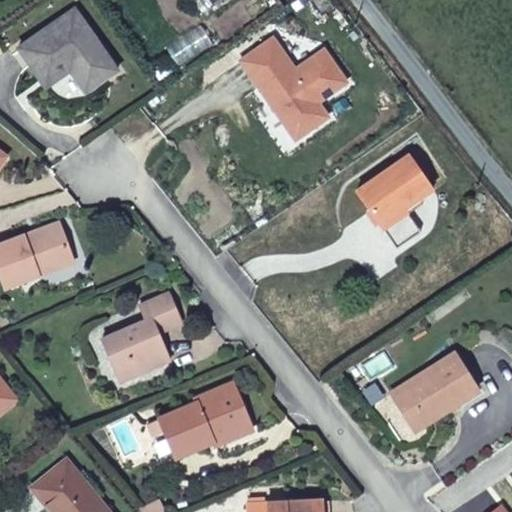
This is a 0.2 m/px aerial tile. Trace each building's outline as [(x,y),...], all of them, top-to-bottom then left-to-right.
[(16,48),(37,78),(58,64),(64,74),(68,71),(83,92),(116,70),(74,9),(16,48)] [(273,39),(240,61),(262,93),(266,90),(271,97),(267,100),(284,124),(297,115),(307,130),(326,117),(316,102),(344,83),(322,50),(294,70),(273,39)] [(58,64),(37,78),(43,88),(64,74),(58,64)] [(266,90),(262,93),(267,100),(271,97),(266,90)] [(307,130),(297,115),(284,124),(294,139),(307,130)] [(407,153),(354,188),(377,222),(401,206),(402,205),(430,187),(407,153)] [(401,206),(377,222),(383,232),(393,246),(418,230),(401,206)] [(0,279),(2,286),(37,274),(35,267),(69,256),(57,222),(0,242),(0,279)] [(35,267),(37,274),(72,262),(69,256),(35,267)] [(143,319),(100,338),(114,375),(147,361),(149,365),(168,358),(157,331),(181,321),(168,292),(137,304),(143,319)] [(448,351),(384,390),(396,410),(407,402),(419,421),(471,389),(448,351)] [(173,455),(210,440),(208,436),(246,421),(228,380),(190,396),(192,401),(156,415),(173,455)] [(0,411),(2,410),(0,406),(11,397),(0,382),(0,411)] [(407,428),(419,421),(407,402),(396,410),(407,428)] [(208,436),(210,440),(210,443),(249,428),(246,421),(208,436)] [(106,511),(65,461),(11,505),(16,511),(37,511),(46,505),(52,511),(106,511)] [(244,502),(244,511),(319,511),(319,497),(244,502)]
